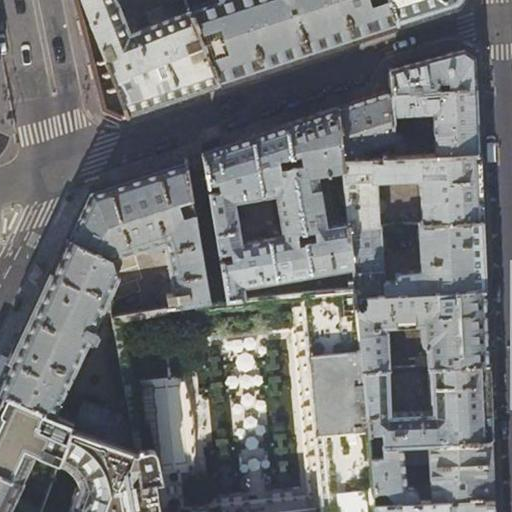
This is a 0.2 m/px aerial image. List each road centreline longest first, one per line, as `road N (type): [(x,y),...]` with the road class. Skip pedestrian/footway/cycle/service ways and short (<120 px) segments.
road 1 (residential): [(35,175),(357,69),(384,49),(496,25)]
road 2 (residential): [(496,25),(511,340)]
road 3 (unknown): [(60,511),(60,491),(130,464),(246,452)]
road 4 (residential): [(35,175),(44,130),(19,0)]
